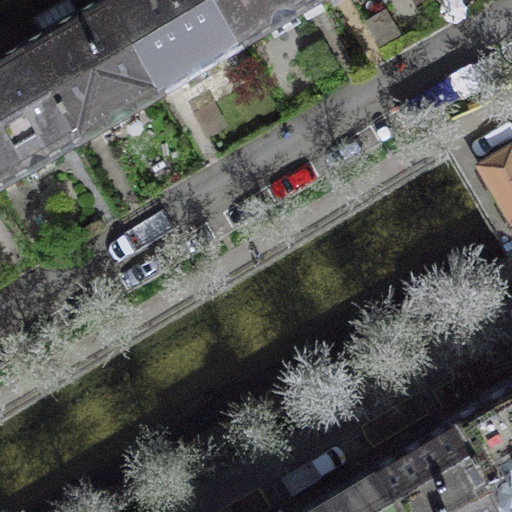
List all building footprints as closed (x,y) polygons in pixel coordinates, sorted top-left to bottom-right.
[(241,48),(213,0),(108,0),(105,2),(162,96),(241,48)] [(324,1),(323,0),(213,0),(241,48),(324,1)] [(162,96),(105,2),(24,50),(80,143),(162,96)] [(0,189),(80,143),(24,50),(0,63),(0,189)] [(511,150),(480,169),(511,224),(511,150)] [(500,511),(511,511),(511,389),(450,426),(500,511)] [(500,511),(450,426),(372,473),(394,511),(500,511)] [(394,511),(372,473),(304,511),(394,511)]
